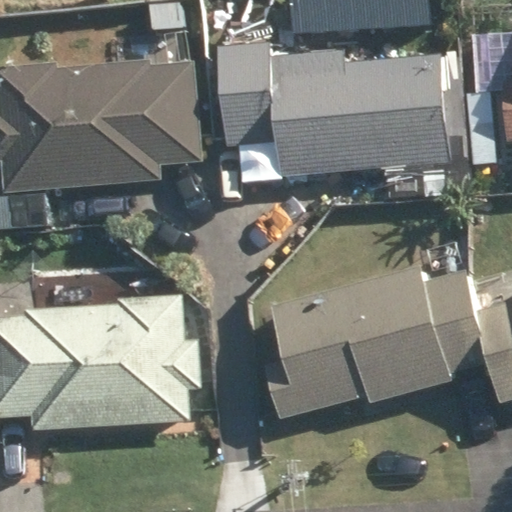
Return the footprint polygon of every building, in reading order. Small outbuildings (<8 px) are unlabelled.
[(278,145),(281,179),(451,164),(442,54),(348,63),(343,5),(273,12),(276,46),(220,51),(228,148),(278,145)] [(151,8),(152,35),(185,34),(184,7),(151,8)] [(0,163),(1,164),(4,195),(163,183),(162,168),(202,166),(194,65),(150,69),(150,63),(58,70),(58,66),(0,70),(0,163)] [(473,80),(474,101),(489,101),(487,79),(473,80)] [(511,85),(503,86),(505,144),(511,143),(511,85)] [(0,235),(0,254),(10,254),(9,235),(0,235)] [(421,269),(272,310),(283,367),(265,371),(279,423),(369,399),(371,408),(454,385),(451,377),(487,367),(473,317),(461,275),(426,285),(421,269)] [(511,300),(511,305),(473,317),(487,367),(498,409),(511,404),(511,290),(510,291),(511,300)] [(0,420),(32,419),(32,432),(193,426),(191,393),(203,392),(200,343),(186,345),(183,299),(120,302),(120,308),(26,312),(27,320),(0,321),(0,420)]
